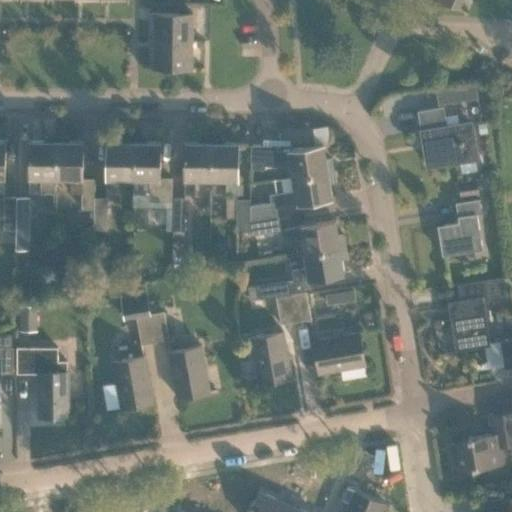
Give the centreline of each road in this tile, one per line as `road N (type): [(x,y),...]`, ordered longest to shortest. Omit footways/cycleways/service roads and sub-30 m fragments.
road 1 (residential): [(0,485),(416,409)]
road 2 (residential): [(416,409),(375,141),(352,113)]
road 3 (residential): [(273,99),(0,98)]
road 4 (residential): [(352,113),(400,26),(511,33)]
